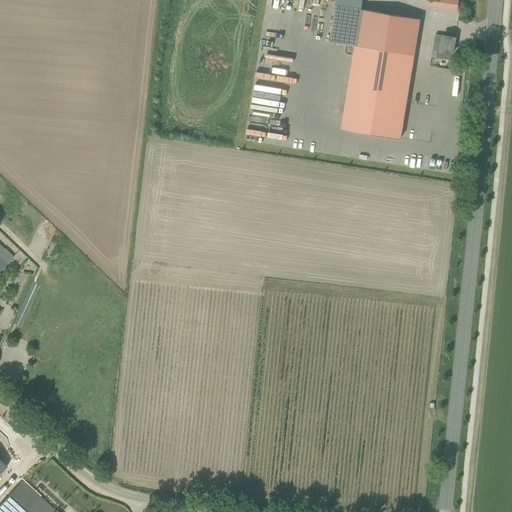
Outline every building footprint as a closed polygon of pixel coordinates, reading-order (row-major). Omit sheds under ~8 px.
[(335,0),(330,41),(346,44),(345,52),(346,54),(353,55),(341,129),(401,138),(414,55),(416,55),(422,18),(361,9),(362,0),(335,0)] [(425,0),(425,5),(457,10),(458,0),(425,0)] [(451,54),(453,54),(455,37),(443,35),(443,37),(435,35),(432,50),(438,51),(437,58),(450,60),(451,54)] [(0,245),(0,270),(13,257),(4,248),(4,249),(0,245)] [(16,487),(0,504),(0,511),(57,511),(22,480),(16,487)]
